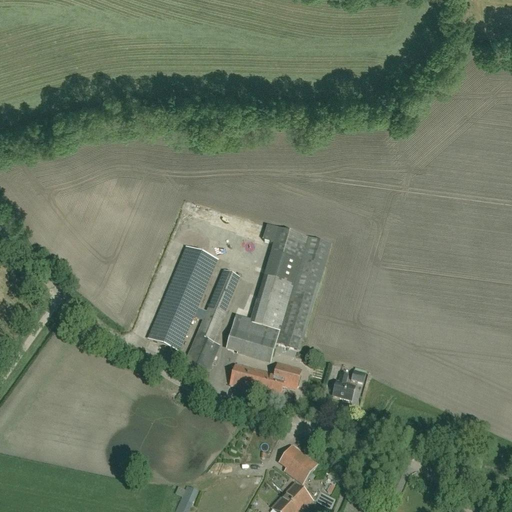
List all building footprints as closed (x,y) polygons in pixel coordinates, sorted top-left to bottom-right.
[(91,173),(87,190),(99,192),(102,176),(91,173)] [(274,246),(272,255),(251,326),(235,321),(228,348),(272,360),(276,345),(299,352),(330,247),(266,229),(262,243),(274,246)] [(186,249),(148,341),(179,354),(193,319),(202,323),(206,313),(197,310),(217,262),(186,249)] [(239,279),(223,273),(206,313),(202,323),(196,338),(181,373),(204,382),(219,347),(212,345),(239,279)] [(284,381),(274,378),(269,377),(270,376),(235,366),(229,386),(250,392),(250,390),(257,392),(256,394),(264,396),(264,395),(272,397),(272,400),(277,401),(278,399),(279,399),(283,388),(284,381)] [(277,367),(274,378),(284,381),(283,388),(296,391),(296,390),(298,389),(300,384),(298,382),(301,374),(277,367)] [(363,385),(366,375),(354,372),(351,382),(363,385)] [(351,403),(355,389),(345,386),(347,377),(341,375),(338,385),(336,384),(333,398),(351,403)] [(291,448),(281,462),(278,466),(285,471),(283,473),(302,487),(317,467),(291,448)] [(273,511),(302,511),(312,502),(295,486),(272,510),(273,511)] [(188,511),(197,493),(187,488),(176,511),(188,511)]
